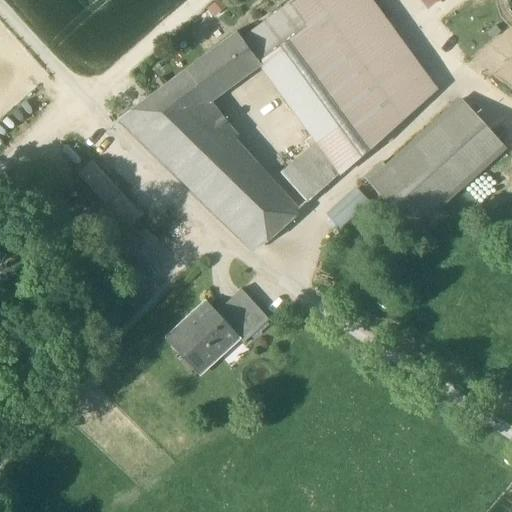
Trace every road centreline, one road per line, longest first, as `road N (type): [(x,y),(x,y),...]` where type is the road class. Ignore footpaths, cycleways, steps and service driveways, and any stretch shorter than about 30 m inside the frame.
road 1 (unclassified): [(87,102),(260,271),(511,438)]
road 2 (track): [(87,102),(205,0)]
road 3 (track): [(0,5),(87,102)]
